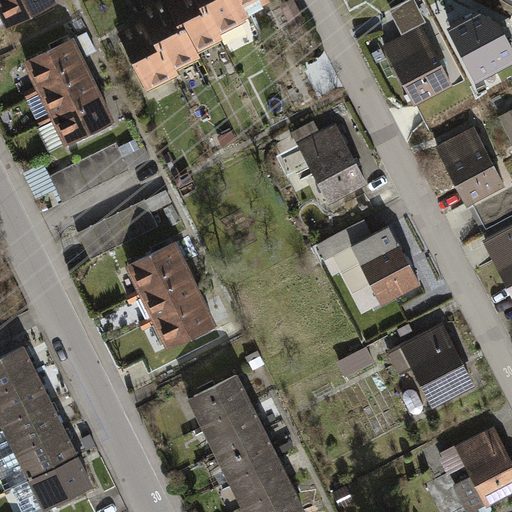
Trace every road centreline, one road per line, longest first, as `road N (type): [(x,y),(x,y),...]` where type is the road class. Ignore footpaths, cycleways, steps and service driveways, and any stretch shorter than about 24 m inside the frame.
road 1 (residential): [(316,0),(511,369)]
road 2 (residential): [(0,196),(157,511)]
